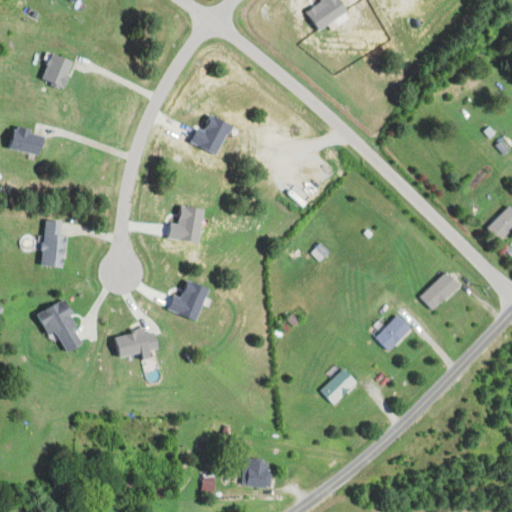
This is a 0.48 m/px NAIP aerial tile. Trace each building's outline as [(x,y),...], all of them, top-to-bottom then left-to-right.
[(44,79),(67,85),(75,58),(52,52),(44,79)] [(234,123),(215,113),(206,130),(200,127),(193,140),(218,153),(234,123)] [(10,149),(41,154),(45,135),(32,133),(33,128),(14,124),(10,149)] [(207,209),(184,204),(180,223),(173,222),(170,235),(200,242),(207,209)] [(486,226),(500,240),(511,229),(511,205),(510,204),(486,226)] [(44,265),(64,265),(65,219),(45,219),(44,265)] [(418,294),(430,310),(462,286),(450,270),(418,294)] [(175,293),(169,307),(197,319),(211,287),(190,278),(182,297),(175,293)] [(413,328),(399,313),(376,335),(389,349),(413,328)] [(143,353),(144,359),(153,357),(152,350),(160,348),(157,331),(146,333),(146,329),(113,335),(117,357),(143,353)] [(334,405),(358,381),(344,366),(320,390),(334,405)] [(271,486),(272,459),(245,458),(244,485),(271,486)]
